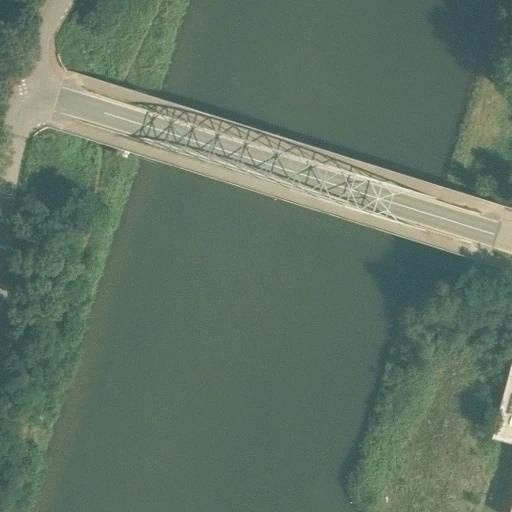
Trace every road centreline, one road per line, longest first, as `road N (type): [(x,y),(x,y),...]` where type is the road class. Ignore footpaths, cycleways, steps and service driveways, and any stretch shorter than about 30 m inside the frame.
road 1 (tertiary): [(511,240),(56,100),(39,85)]
road 2 (tertiary): [(0,259),(10,147),(19,112),(39,85)]
